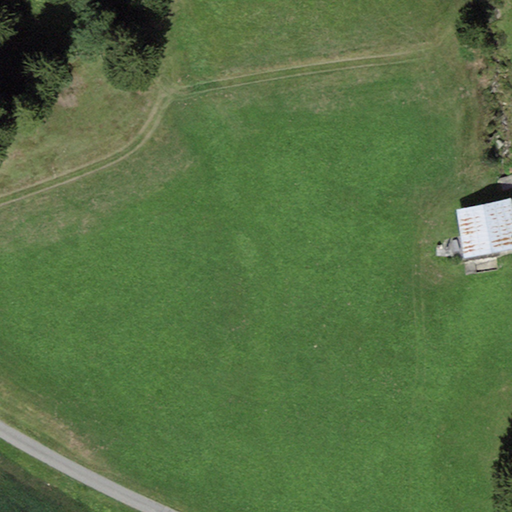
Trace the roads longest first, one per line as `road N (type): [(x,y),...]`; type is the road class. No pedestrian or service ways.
road 1 (track): [(0,195),(117,157),(150,131),(173,97),(208,85),(422,52)]
road 2 (unclassified): [(0,429),(155,511)]
